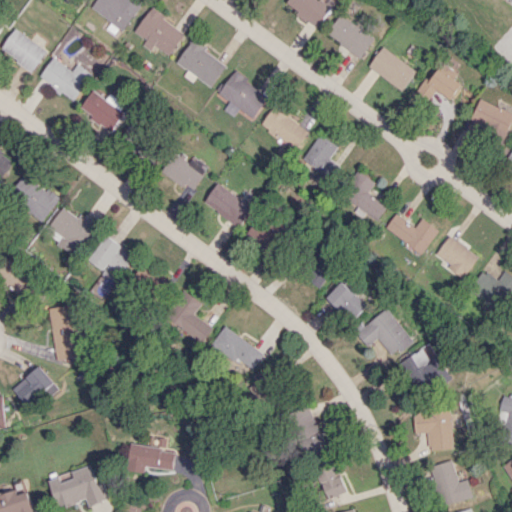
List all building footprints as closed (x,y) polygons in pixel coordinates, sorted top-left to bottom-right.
[(96,0),(91,8),(110,20),(105,28),(118,36),(141,0),(96,0)] [(332,7),(322,0),(289,0),(287,3),(319,26),(332,7)] [(186,32),(151,8),(135,31),(146,39),(143,44),(151,50),(154,45),(169,55),(186,32)] [(360,57),(375,39),(344,13),(329,32),(360,57)] [(0,50),(0,51),(33,70),(46,48),(12,29),(0,50)] [(227,64),(193,39),(177,62),(189,70),(185,75),(193,81),(196,76),(211,87),(227,64)] [(369,66),(403,90),(417,70),(384,46),(369,66)] [(71,71),(52,57),(38,76),(71,100),(91,73),(77,63),(71,71)] [(416,91),(429,100),(437,89),(451,99),(463,83),(440,66),(429,81),(426,78),(416,91)] [(255,117),(269,93),(233,72),(219,95),(255,117)] [(79,108),(109,130),(126,106),(109,93),(105,98),(92,89),(79,108)] [(470,122),(504,138),(511,122),(511,112),(481,98),(470,122)] [(310,130),(275,105),(261,125),(297,149),(310,130)] [(130,147),(145,144),(141,122),(125,125),(130,147)] [(330,157),(338,146),(320,133),(302,158),(331,178),(340,165),(330,157)] [(0,175),(11,159),(0,150),(0,175)] [(209,166),(194,155),(189,162),(175,152),(161,172),(190,193),(209,166)] [(370,190),(375,183),(358,170),(341,194),(376,220),(388,204),(370,190)] [(42,219),(58,199),(24,173),(8,193),(42,219)] [(203,204),(238,225),(251,204),(216,183),(203,204)] [(80,214),(77,217),(62,206),(48,228),(60,236),(55,244),(75,257),(96,224),(80,214)] [(438,228),(420,218),(415,226),(394,213),(384,230),(423,253),(438,228)] [(264,252),(278,241),(262,220),(247,231),(264,252)] [(87,259),(116,281),(135,255),(106,234),(87,259)] [(434,255),(464,276),(479,255),(449,234),(434,255)] [(320,288),(336,263),(317,252),(301,277),(320,288)] [(470,285),(495,309),(511,290),(511,274),(506,269),(496,280),(485,269),(470,285)] [(326,296),(352,320),(367,305),(341,281),(326,296)] [(201,301),(181,290),(166,319),(203,340),(211,325),(193,315),(201,301)] [(79,357),(74,304),(51,307),(56,359),(79,357)] [(359,328),(370,343),(379,337),(392,355),(412,340),(388,307),(359,328)] [(252,371),(264,353),(223,325),(211,344),(252,371)] [(437,371),(426,371),(427,381),(449,380),(448,364),(437,365),(437,371)] [(27,407),(57,387),(42,366),(13,386),(27,407)] [(511,397),(504,395),(500,408),(509,412),(501,441),(511,444),(511,397)] [(329,448),(307,404),(291,412),(313,456),(329,448)] [(429,450),(454,448),(452,407),(413,409),(414,433),(427,432),(429,450)] [(172,469),(175,452),(165,450),(167,438),(159,436),(158,446),(131,442),(127,470),(145,472),(146,466),(172,469)] [(511,487),(511,458),(502,462),(511,487)] [(432,464),(442,505),(473,498),(468,478),(457,481),(452,460),(432,464)] [(327,499),(346,491),(339,474),(337,476),(331,462),(315,470),(327,499)] [(98,483),(92,465),(50,478),(59,507),(87,499),(89,505),(109,499),(104,481),(98,483)] [(0,493),(0,511),(35,511),(29,491),(19,494),(17,488),(0,493)]
